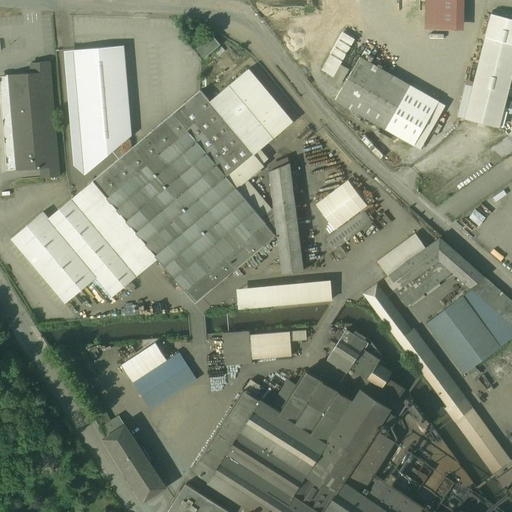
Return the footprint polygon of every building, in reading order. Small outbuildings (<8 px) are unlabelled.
[(511,18),(492,13),(486,36),(511,42),(511,18)] [(343,33),(323,69),(333,75),(330,80),(338,84),(347,69),(339,65),(346,52),(347,53),(351,46),(350,45),(354,39),(343,33)] [(213,35),(197,48),(205,57),(221,44),(213,35)] [(511,42),(486,36),(465,119),(500,128),(511,79),(511,42)] [(438,101),(360,57),(367,46),(355,39),(351,46),(347,53),(341,64),(353,70),(336,99),(394,132),(403,116),(407,118),(423,127),(438,101)] [(65,50),(74,165),(85,174),(132,135),(124,45),(65,50)] [(396,54),(387,49),(382,58),(391,63),(396,54)] [(50,63),(34,65),(34,71),(0,74),(9,170),(41,167),(42,177),(60,176),(50,63)] [(292,122),(248,69),(230,85),(274,138),(292,122)] [(274,138),(230,85),(211,101),(255,154),(274,138)] [(201,90),(93,180),(157,259),(185,290),(196,303),(277,235),(276,234),(277,234),(279,234),(275,206),(271,209),(246,180),(264,165),(255,154),(211,101),(201,90)] [(423,127),(407,118),(405,122),(421,131),(423,127)] [(289,162),(271,170),(275,206),(279,234),(277,234),(278,235),(279,235),(284,273),(304,271),(289,162)] [(83,189),(72,198),(137,276),(147,267),(157,259),(93,180),(83,189)] [(137,276),(72,198),(49,217),(44,211),(13,238),(67,302),(97,277),(113,296),(137,276)] [(366,211),(326,241),(333,251),(373,221),(366,211)] [(440,238),(387,277),(386,277),(407,305),(453,271),(471,287),(485,276),(484,276),(470,263),(471,263),(470,263),(456,251),(456,250),(455,250),(441,238),(441,237),(440,237),(440,238)] [(500,290),(485,276),(471,287),(511,322),(511,300),(501,290),(500,290)] [(331,280),(252,288),(254,306),(332,298),(333,298),(331,280)] [(474,408),(415,328),(412,329),(378,283),(365,293),(399,340),(400,340),(408,352),(409,353),(409,352),(421,369),(422,370),(428,378),(428,379),(429,379),(439,393),(439,394),(439,393),(448,405),(446,407),(456,421),(474,408)] [(463,295),(428,322),(465,373),(501,346),(463,295)] [(354,333),(348,329),(349,329),(348,328),(348,329),(347,329),(328,359),(329,360),(329,359),(335,363),(334,364),(335,364),(341,367),(341,368),(342,368),(348,372),(349,371),(352,367),(368,342),(367,341),(361,338),(362,337),(361,337),(355,333),(354,333)] [(251,331),(227,333),(230,365),(253,363),(253,358),(251,334),(251,331)] [(291,331),(251,334),(253,358),(293,355),(291,331)] [(383,357),(371,339),(370,339),(368,342),(352,367),(375,382),(375,383),(376,384),(376,383),(383,387),(389,377),(393,372),(386,368),(386,367),(385,366),(385,367),(378,363),(381,360),(383,357)] [(181,350),(132,380),(151,408),(197,378),(181,350)] [(316,375),(311,372),(310,371),(305,372),(297,384),(280,410),(273,405),(263,399),(262,398),(261,399),(261,400),(245,390),(243,390),(241,394),(196,465),(196,464),(192,470),(209,480),(221,488),(244,503),(243,504),(244,505),(246,506),(242,511),(427,511),(432,506),(426,502),(423,507),(379,477),(378,478),(377,479),(371,476),(390,447),(392,448),(396,442),(394,441),(394,440),(393,440),(383,433),(377,430),(378,429),(383,420),(383,421),(385,418),(384,418),(390,410),(392,408),(391,407),(390,406),(389,406),(383,402),(380,400),(373,396),(374,396),(372,395),(363,389),(362,389),(355,400),(354,400),(349,396),(348,396),(342,392),(343,392),(342,391),(342,392),(336,388),(335,387),(335,388),(330,384),(329,383),(329,384),(323,380),(324,380),(323,379),(317,376),(316,375)] [(406,389),(389,377),(383,387),(400,398),(406,389)] [(289,379),(273,405),(280,410),(297,384),(289,379)] [(120,415),(102,427),(106,434),(107,435),(106,435),(107,436),(126,424),(120,415)] [(383,420),(378,429),(377,430),(383,433),(388,424),(383,421),(383,420)] [(141,447),(126,424),(107,436),(106,437),(121,461),(120,461),(129,475),(130,475),(146,499),(166,486),(150,462),(151,461),(142,447),(141,447)] [(225,511),(224,506),(187,482),(168,511),(225,511)] [(231,504),(234,497),(229,494),(225,501),(231,504)]
